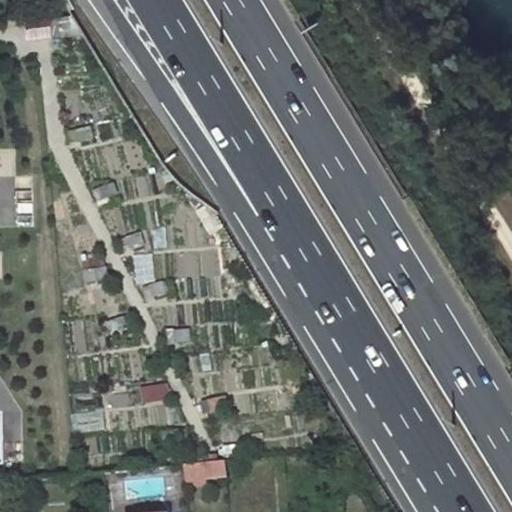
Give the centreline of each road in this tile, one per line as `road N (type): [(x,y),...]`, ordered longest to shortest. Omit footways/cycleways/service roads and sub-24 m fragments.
road 1 (trunk): [(153,0),(469,511)]
road 2 (trunk): [(511,461),(231,0)]
